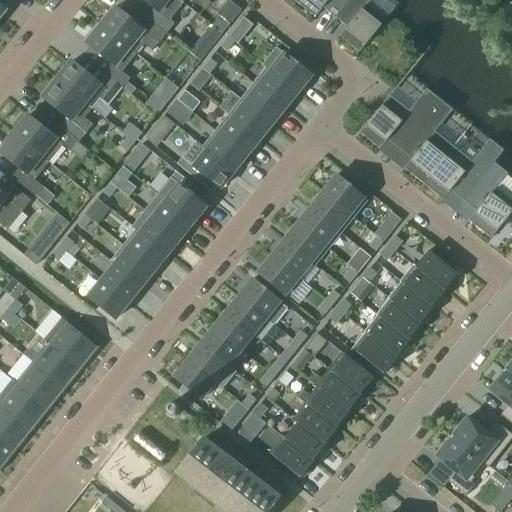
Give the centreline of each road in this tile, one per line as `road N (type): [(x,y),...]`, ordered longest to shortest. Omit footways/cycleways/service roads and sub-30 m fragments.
road 1 (residential): [(321,126),(11,511)]
road 2 (residential): [(321,126),(511,282)]
road 3 (residential): [(511,288),(375,469)]
road 4 (residential): [(262,0),(359,78),(321,126)]
